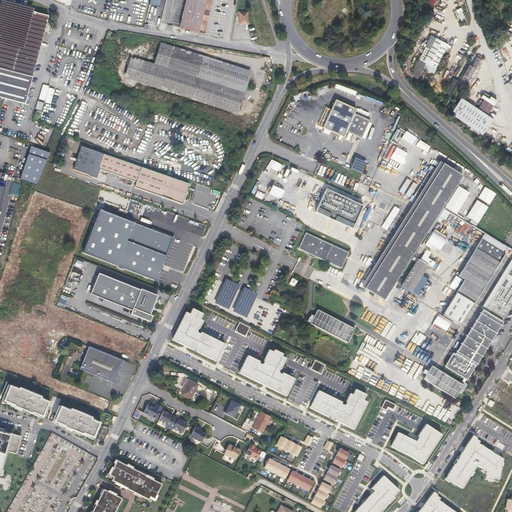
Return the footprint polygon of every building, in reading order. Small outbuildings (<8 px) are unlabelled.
[(25,104),(44,31),(47,23),(48,16),(33,12),(34,8),(26,6),(13,2),(4,0),(0,0),(0,3),(0,97),(15,101),(25,104)] [(187,0),(181,28),(198,32),(199,29),(205,0),(187,0)] [(205,0),(199,29),(204,31),(211,0),(205,0)] [(248,11),(238,11),(239,25),(249,24),(248,11)] [(53,25),(47,23),(44,31),(51,33),(53,25)] [(113,36),(113,35),(113,34),(113,33),(108,30),(105,38),(103,43),(109,45),(113,36)] [(430,35),(424,47),(425,47),(429,49),(435,38),(430,35)] [(425,47),(419,60),(425,63),(427,64),(435,68),(448,44),(435,38),(429,49),(425,47)] [(164,91),(239,112),(252,69),(160,43),(154,63),(130,56),(124,78),(161,88),(161,87),(165,88),(164,91)] [(469,65),(462,78),(466,80),(468,81),(480,59),(477,57),(473,64),(474,64),(473,67),(469,65)] [(419,60),(412,74),(418,77),(425,63),(419,60)] [(427,64),(424,70),(432,74),(435,68),(427,64)] [(486,77),(479,90),(484,93),(491,80),(486,77)] [(451,94),(457,79),(453,78),(447,92),(451,94)] [(45,101),(48,88),(42,86),(38,99),(45,101)] [(490,91),(485,99),(492,104),(497,96),(490,91)] [(478,109),(461,97),(450,113),(470,127),(479,133),(482,135),(493,119),(487,115),(493,106),(484,99),(478,109)] [(44,103),(38,102),(36,109),(42,111),(44,103)] [(445,106),(443,111),(448,116),(453,107),(449,104),(447,108),(445,106)] [(355,113),(349,126),(347,131),(362,137),(370,120),(355,113)] [(479,133),(470,127),(469,129),(474,133),(474,132),(478,135),(479,133)] [(189,184),(103,154),(98,152),(76,145),(73,153),(71,159),(68,168),(82,173),(82,174),(90,177),(97,178),(99,169),(132,181),(131,185),(134,187),(134,188),(182,204),(189,184)] [(391,145),(381,169),(404,179),(414,156),(391,145)] [(25,182),(39,187),(48,161),(26,153),(18,179),(25,182)] [(268,166),(283,173),(286,167),(271,159),(268,166)] [(356,159),(351,169),(362,174),(363,174),(367,164),(356,159)] [(463,176),(439,161),(362,286),(386,301),(436,221),(443,209),(463,176)] [(314,206),(320,192),(306,185),(299,199),(314,206)] [(490,204),(496,193),(485,186),(478,197),(490,204)] [(317,213),(353,229),(363,206),(327,190),(317,213)] [(467,216),(472,219),(470,221),(477,225),(488,207),(477,200),(467,216)] [(405,212),(394,206),(381,227),(392,234),(405,212)] [(101,209),(85,253),(157,281),(174,238),(101,209)] [(443,209),(436,221),(440,223),(443,219),(446,220),(451,213),(443,209)] [(452,215),(448,224),(469,235),(473,226),(452,215)] [(349,253),(305,233),(298,249),(309,254),(309,255),(312,257),(314,256),(330,264),(342,269),(349,253)] [(460,326),(508,248),(503,244),(485,233),(458,276),(464,280),(442,315),(460,326)] [(427,258),(431,252),(426,250),(421,260),(432,265),(434,261),(427,258)] [(511,257),(472,323),(473,324),(474,325),(511,263),(511,257)] [(422,277),(428,266),(417,259),(401,286),(412,292),(422,277)] [(511,308),(511,263),(474,325),(473,324),(455,355),(453,353),(444,367),(464,378),(466,380),(468,381),(471,376),(472,374),(476,367),(477,368),(491,346),(511,308)] [(158,296),(100,275),(92,294),(133,311),(132,315),(151,323),(154,317),(150,315),(154,306),(156,301),(158,296)] [(295,286),(298,280),(292,277),(289,284),(295,286)] [(425,279),(422,277),(412,292),(415,294),(419,297),(429,281),(425,279)] [(61,295),(58,305),(65,307),(68,297),(61,295)] [(187,347),(216,361),(224,344),(201,333),(200,334),(197,333),(197,331),(198,329),(199,329),(203,321),(200,319),(203,314),(192,309),(189,314),(186,312),(172,340),(184,345),(186,346),(187,347)] [(349,343),(355,329),(352,327),(317,310),(310,324),(349,343)] [(237,326),(235,332),(245,336),(248,331),(249,328),(239,323),(237,326)] [(123,361),(88,346),(85,354),(79,369),(82,370),(95,375),(114,383),(123,361)] [(462,387),(463,385),(460,384),(433,367),(403,349),(390,371),(450,408),(455,398),(459,392),(462,387)] [(248,356),(239,373),(263,385),(264,386),(266,386),(286,396),(295,379),(283,373),(282,375),(279,373),(278,372),(280,369),(281,369),(286,358),(282,356),(283,354),(274,350),(273,352),(269,350),(263,361),(264,361),(263,364),(261,365),(259,363),(260,362),(248,356)] [(325,365),(315,360),(313,363),(310,369),(321,375),(324,369),(325,365)] [(190,400),(198,385),(189,380),(185,387),(181,395),(190,400)] [(49,402),(8,385),(3,398),(2,400),(17,407),(19,407),(24,409),(43,417),(46,410),(49,402)] [(511,392),(502,387),(497,395),(507,402),(511,394),(511,392)] [(310,407),(310,408),(339,422),(340,423),(342,424),(354,430),(367,402),(363,400),(366,395),(355,389),(353,395),(350,394),(346,402),(347,402),(345,405),(344,405),(341,404),(342,402),(318,391),(310,407)] [(225,413),(234,418),(241,405),(232,400),(229,405),(227,409),(226,408),(224,413),(225,413)] [(381,408),(386,410),(388,407),(393,409),(395,405),(385,400),(381,408)] [(143,413),(156,419),(162,407),(156,404),(155,407),(154,408),(153,408),(148,405),(143,413)] [(100,423),(59,406),(56,413),(53,421),(73,429),(76,431),(94,438),(100,423)] [(183,433),(187,424),(178,419),(163,411),(160,418),(158,421),(165,424),(166,428),(170,430),(174,429),(183,433)] [(272,417),(263,413),(254,429),(263,434),(272,417)] [(411,456),(423,464),(442,435),(426,424),(418,436),(419,437),(416,442),(414,440),(398,433),(391,447),(411,456)] [(200,427),(196,425),(191,435),(190,437),(201,442),(204,437),(206,433),(201,431),(199,430),(199,429),(200,427)] [(0,453),(6,454),(6,452),(7,451),(11,434),(0,430),(0,453)] [(14,434),(11,434),(7,451),(16,454),(21,436),(14,434)] [(304,442),(310,445),(313,438),(308,435),(304,442)] [(276,446),(296,456),(301,447),(297,445),(291,442),(284,438),(281,436),(276,446)] [(448,474),(449,475),(447,479),(462,488),(476,465),(486,471),(485,473),(486,474),(485,479),(498,482),(502,459),(499,457),(494,454),(489,450),(478,443),(479,441),(473,437),(470,442),(469,441),(463,450),(459,457),(455,464),(454,464),(448,474)] [(324,448),(329,451),(333,443),(328,440),(324,448)] [(226,451),(224,454),(235,459),(235,460),(236,459),(241,450),(237,447),(236,448),(234,447),(233,446),(230,444),(229,445),(226,451)] [(246,454),(257,460),(261,462),(266,453),(261,451),(256,448),(256,449),(253,448),(254,447),(250,445),(246,454)] [(332,463),(341,467),(349,454),(339,449),(338,452),(334,460),(332,463)] [(224,455),(223,459),(233,463),(235,460),(224,455)] [(264,468),(285,479),(290,470),(286,467),(279,464),(272,460),(269,459),(264,468)] [(117,462),(116,461),(109,475),(114,478),(112,481),(127,489),(131,491),(138,494),(148,500),(149,498),(154,499),(161,483),(145,476),(117,462)] [(323,480),(333,484),(340,470),(331,465),(329,469),(325,476),(323,480)] [(296,473),(293,471),(288,480),(308,491),(313,482),(309,480),(302,476),(296,473)] [(399,490),(383,476),(371,488),(374,491),(373,492),(354,511),(380,511),(389,503),(394,497),(393,496),(395,494),(397,491),(399,490)] [(311,503),(320,508),(331,487),(321,482),(320,486),(316,492),(313,499),(311,503)] [(114,511),(122,498),(105,488),(103,489),(102,492),(101,495),(95,505),(94,508),(93,510),(91,511),(114,511)] [(454,511),(437,500),(439,498),(433,494),(430,498),(429,497),(423,506),(422,507),(421,508),(420,509),(418,511),(454,511)]
